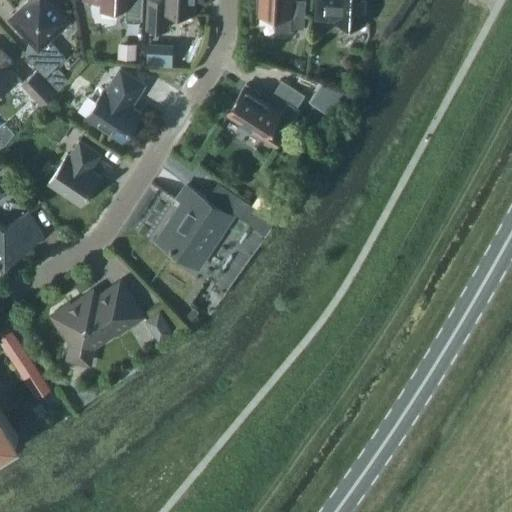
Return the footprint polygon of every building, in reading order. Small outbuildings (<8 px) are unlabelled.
[(37,42),(26,53),(46,75),(66,56),(49,37),(68,19),(55,6),(53,0),(32,0),(14,17),(37,42)] [(103,5),(127,6),(127,18),(143,19),(144,0),(103,0),(103,3),(103,5)] [(148,0),(147,27),(168,28),(168,10),(195,12),(196,0),(148,0)] [(257,0),(257,11),(260,11),(259,14),(276,15),(276,30),(291,31),(292,26),(305,27),(306,0),(257,0)] [(347,26),(355,26),(362,22),(366,22),(367,0),(318,0),(317,17),(337,18),(337,21),(341,21),(344,23),(347,26)] [(135,59),(136,43),(118,42),(118,57),(135,59)] [(5,88),(4,86),(17,74),(8,64),(12,60),(2,49),(0,50),(0,96),(5,92),(5,88)] [(304,69),(306,59),(295,57),(293,68),(304,69)] [(142,111),(131,103),(136,95),(138,96),(146,83),(121,66),(107,88),(106,87),(87,116),(124,140),(142,111)] [(69,79),(58,67),(47,78),(58,90),(69,79)] [(21,84),(41,105),(55,91),(35,70),(21,84)] [(305,94),(283,79),(268,102),(259,95),(261,92),(247,83),(229,111),(253,126),(251,128),(278,145),(301,109),(297,106),(305,94)] [(322,81),(310,100),(330,114),(352,92),(322,81)] [(59,141),(70,123),(53,112),(41,129),(59,141)] [(69,153),(50,182),(83,203),(101,174),(92,168),(102,153),(81,140),(71,155),(69,153)] [(180,207),(159,239),(188,259),(193,252),(204,259),(215,242),(205,235),(212,225),(222,232),(234,213),(208,197),(188,183),(179,197),(185,201),(181,208),(180,207)] [(251,203),(241,218),(265,234),(275,218),(251,203)] [(0,253),(1,254),(2,252),(8,256),(14,252),(15,253),(34,241),(33,239),(43,233),(30,211),(7,226),(3,224),(0,222),(0,253)] [(94,292),(73,305),(71,301),(55,311),(54,316),(63,329),(66,327),(73,337),(69,355),(71,359),(88,362),(92,359),(96,341),(116,328),(119,332),(146,315),(122,279),(97,296),(94,292)] [(159,341),(174,331),(160,310),(145,319),(159,341)] [(7,325),(0,329),(0,338),(0,339),(11,332),(7,325)] [(11,332),(0,339),(5,345),(16,338),(11,332)] [(16,338),(5,345),(9,352),(20,345),(16,338)] [(20,345),(9,352),(13,359),(24,351),(20,345)] [(24,351),(13,359),(18,365),(29,358),(24,351)] [(29,358),(18,365),(22,372),(33,365),(29,358)] [(33,365),(22,372),(26,379),(37,371),(33,365)] [(37,371),(26,379),(31,385),(42,378),(37,371)] [(42,378),(31,385),(35,392),(46,384),(42,378)] [(46,384),(35,392),(39,398),(50,391),(46,384)] [(0,464),(5,461),(0,452),(0,449),(19,438),(1,409),(0,406),(0,464)]
